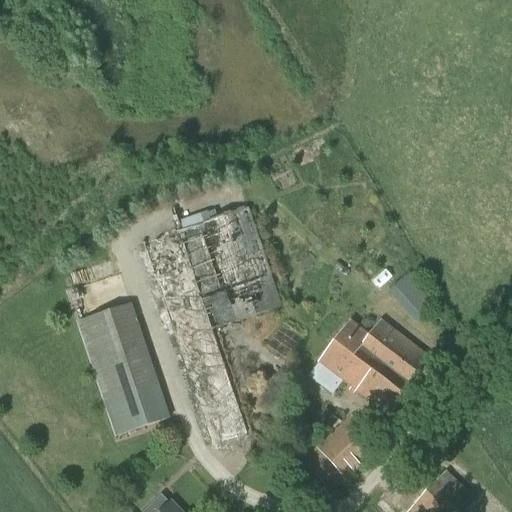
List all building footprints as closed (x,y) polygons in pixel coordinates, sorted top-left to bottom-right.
[(248,209),(180,232),(213,332),(230,326),(282,308),(248,209)] [(213,332),(180,232),(142,245),(149,267),(210,448),(248,434),(213,332)] [(391,291),(416,321),(436,305),(410,274),(391,291)] [(132,304),(77,324),(116,439),(170,420),(132,304)] [(350,324),(320,364),(389,417),(431,362),(381,323),(369,339),(350,324)] [(301,463),(321,484),(335,470),(345,482),(380,449),(351,417),(301,463)] [(407,511),(459,511),(473,498),(446,472),(407,511)] [(180,511),(171,502),(168,505),(161,497),(146,511),(180,511)]
